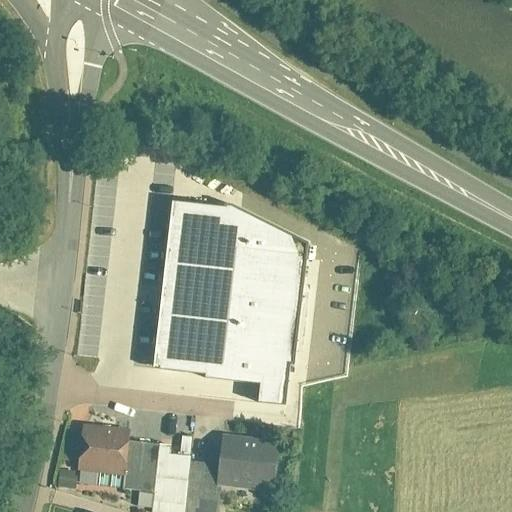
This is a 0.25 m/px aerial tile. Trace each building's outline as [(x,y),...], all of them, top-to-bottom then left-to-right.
[(165,369),(184,203),(173,202),(154,368),(165,369)] [(225,207),(184,203),(165,369),(206,374),(205,378),(262,385),(289,388),(291,366),(295,366),(309,243),(232,204),(225,203),(225,207)] [(287,406),(289,388),(262,385),(259,403),(287,406)] [(130,438),(84,432),(78,474),(84,475),(82,485),(156,495),(153,511),(182,511),(189,463),(170,461),(171,451),(132,446),(130,438)] [(278,445),(222,440),(217,488),(274,493),(278,445)]
